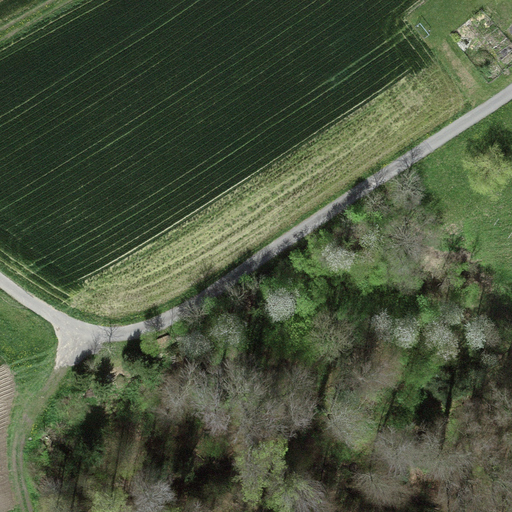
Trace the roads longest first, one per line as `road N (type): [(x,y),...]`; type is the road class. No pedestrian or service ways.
road 1 (unclassified): [(0,280),(74,338),(156,333),(511,92)]
road 2 (track): [(25,511),(11,452),(74,338)]
